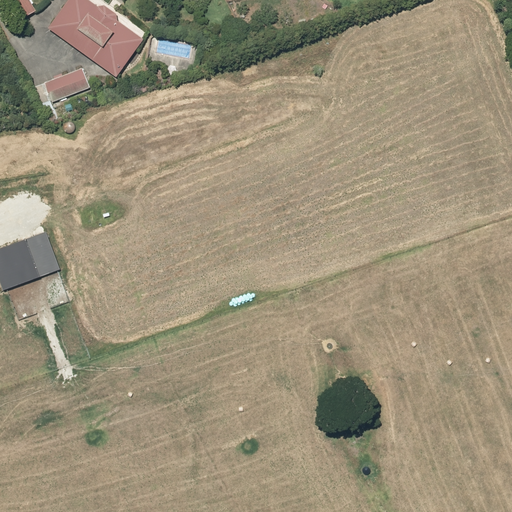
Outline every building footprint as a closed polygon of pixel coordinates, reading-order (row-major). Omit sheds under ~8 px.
[(32,0),(14,0),(23,17),(38,9),(32,0)] [(68,0),(49,26),(118,75),(144,37),(119,19),(118,12),(106,3),(99,4),(93,0),(68,0)] [(323,21),(319,14),(314,16),(314,17),(311,19),(314,26),(318,24),(318,23),(323,21)] [(172,66),(169,70),(170,74),(175,75),(178,72),(177,67),(172,66)] [(83,67),(46,82),(53,101),(90,86),(83,67)] [(66,104),(68,110),(74,108),(72,102),(66,104)] [(0,283),(3,290),(60,269),(46,231),(0,248),(0,283)]
